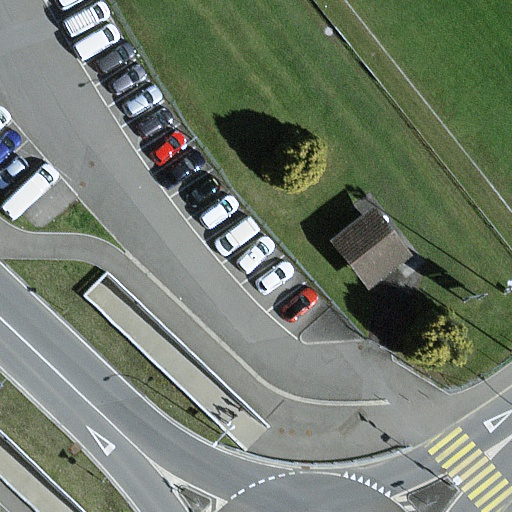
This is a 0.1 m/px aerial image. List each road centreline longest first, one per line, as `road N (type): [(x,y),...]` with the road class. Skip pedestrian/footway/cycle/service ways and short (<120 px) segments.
road 1 (unclassified): [(511,428),(320,511)]
road 2 (primary): [(294,511),(108,420)]
road 3 (primary): [(0,318),(108,420)]
